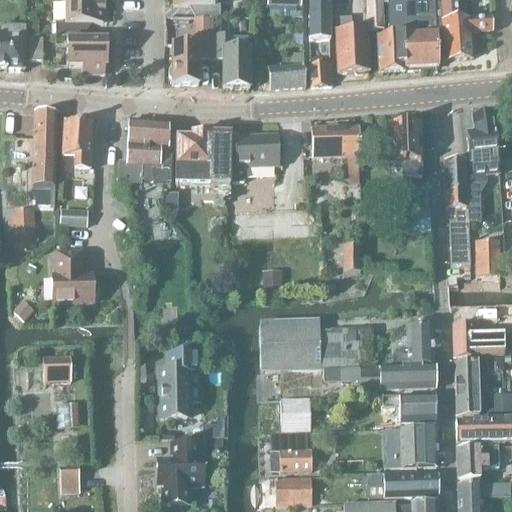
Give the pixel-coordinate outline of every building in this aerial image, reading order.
[(194,22),(219,22),(219,8),(211,8),(210,0),(172,0),(172,8),(194,8),(194,22)] [(267,0),(267,8),(300,10),(300,0),(267,0)] [(308,0),(309,18),(308,18),(309,44),(329,43),(328,0),(308,0)] [(365,0),(367,33),(383,32),(382,5),(387,5),(388,39),(377,39),(379,74),(378,75),(383,74),(383,75),(403,73),(403,74),(414,73),(434,72),(434,71),(438,70),(436,38),(433,0),(365,0)] [(439,4),(440,23),(443,63),(471,61),(470,37),(491,36),(490,21),(459,23),(457,3),(439,4)] [(104,4),(64,4),(65,26),(55,26),(55,39),(84,39),(84,27),(106,27),(106,13),(104,13),(104,4)] [(335,34),(337,77),(354,76),(356,78),(363,78),(365,75),(368,75),(366,33),(351,34),(350,20),(334,21),(335,34)] [(0,73),(7,74),(7,73),(21,73),(24,74),(24,71),(25,28),(0,27),(0,30),(0,73)] [(198,63),(210,63),(210,34),(197,34),(197,48),(171,48),(171,69),(168,72),(168,79),(171,82),(171,88),(198,88),(198,63)] [(210,34),(210,63),(222,63),(222,92),(249,92),(249,48),(223,48),(223,34),(210,34)] [(28,39),(29,64),(42,64),(42,39),(28,39)] [(82,69),(81,78),(104,78),(104,69),(106,70),(106,43),(66,43),(66,69),(82,69)] [(305,91),(303,69),(302,59),(289,60),(290,70),(268,71),(270,94),(305,91)] [(309,62),(311,91),(331,90),(330,67),(321,68),(321,62),(309,62)] [(136,97),(136,84),(110,82),(109,95),(136,97)] [(34,114),(32,190),(54,190),(56,116),(34,114)] [(475,138),(466,139),(469,165),(471,165),(472,180),(467,181),(467,197),(479,197),(486,186),(485,179),(498,177),(496,158),(497,158),(493,123),(492,116),(472,118),(475,138)] [(170,185),(171,169),(171,127),(128,123),(126,165),(127,166),(142,167),(141,184),(170,185)] [(421,180),(419,126),(404,127),(404,124),(393,125),(393,127),(389,127),(390,147),(385,147),(381,151),(382,162),(385,165),(390,165),(401,165),(402,181),(421,180)] [(74,173),(89,173),(91,126),(64,125),(62,159),(75,160),(74,173)] [(328,131),(311,132),(312,162),(358,160),(357,130),(341,131),(341,129),(328,130),(328,131)] [(191,141),(176,140),(175,187),(209,188),(209,190),(218,190),(218,202),(229,203),(230,137),(191,136),(191,141)] [(276,139),(234,140),(235,172),(231,172),(232,186),(244,186),(243,172),(277,171),(276,139)] [(465,163),(443,163),(445,212),(454,211),(454,224),(449,224),(451,268),(469,267),(467,210),(466,210),(466,194),(465,163)] [(11,213),(13,257),(35,256),(33,211),(11,213)] [(61,229),(85,231),(86,215),(61,213),(61,229)] [(392,215),(392,236),(429,236),(428,214),(392,215)] [(499,281),(498,245),(474,245),(475,281),(499,281)] [(342,250),(342,279),(359,274),(360,250),(342,250)] [(52,279),(52,307),(93,307),(93,301),(96,298),(98,294),(98,290),(96,286),(93,284),(92,284),(92,278),(81,278),(81,256),(55,257),(56,279),(52,279)] [(261,274),(262,291),(277,291),(276,273),(261,274)] [(43,307),(43,290),(32,290),(32,307),(43,307)] [(260,374),(302,373),(372,371),(371,332),(319,334),(319,323),(263,325),(259,329),(260,374)] [(453,361),(488,360),(502,360),(502,334),(475,335),(475,328),(452,329),(453,361)] [(393,355),(393,369),(433,368),(432,354),(433,354),(433,347),(432,347),(431,329),(406,330),(407,354),(393,355)] [(200,374),(199,357),(167,358),(168,374),(158,374),(159,422),(186,422),(186,405),(189,405),(189,375),(200,374)] [(502,360),(488,360),(485,360),(485,365),(454,366),(454,384),(454,402),(455,402),(455,420),(478,419),(478,405),(483,405),(483,391),(487,390),(486,372),(492,372),(492,376),(503,376),(502,360)] [(42,363),(43,387),(70,386),(69,363),(42,363)] [(381,372),(359,372),(360,394),(381,393),(402,393),(434,392),(433,370),(381,372)] [(338,372),(323,373),(323,386),(339,386),(338,372)] [(398,410),(399,427),(435,426),(434,399),(381,401),(381,413),(394,412),(394,410),(398,410)] [(280,404),(281,436),(309,435),(308,403),(280,404)] [(511,422),(455,424),(456,445),(487,445),(504,445),(504,444),(511,444),(511,443),(511,422)] [(212,429),(202,429),(202,442),(212,442),(212,429)] [(399,435),(400,471),(412,471),(436,471),(435,433),(411,434),(399,435)] [(390,435),(389,469),(397,469),(397,435),(390,435)] [(306,439),(269,440),(270,476),(279,476),(311,475),(311,455),(307,455),(306,439)] [(157,491),(161,490),(161,509),(188,508),(188,491),(202,491),(201,461),(197,461),(197,447),(170,448),(170,463),(160,463),(160,476),(158,476),(158,474),(156,474),(157,491)] [(497,450),(486,450),(456,450),(457,483),(479,482),(479,472),(498,471),(497,450)] [(59,470),(59,485),(76,484),(76,469),(59,470)] [(436,477),(367,479),(367,491),(383,490),(384,502),(402,501),(437,500),(436,477)] [(310,481),(274,483),(275,510),(311,509),(310,481)] [(457,488),(457,511),(489,511),(489,501),(509,501),(509,487),(457,488)]
